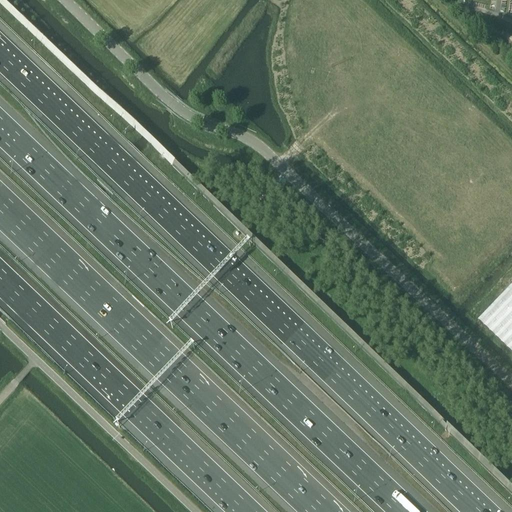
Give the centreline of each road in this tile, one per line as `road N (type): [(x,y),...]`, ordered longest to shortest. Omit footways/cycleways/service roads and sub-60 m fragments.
road 1 (motorway): [(482,511),(0,53)]
road 2 (unclassified): [(64,0),(179,110),(266,152),(511,385)]
road 3 (motorway): [(403,511),(0,128)]
road 4 (motorway): [(0,211),(317,511)]
road 5 (motorway): [(0,276),(250,511)]
